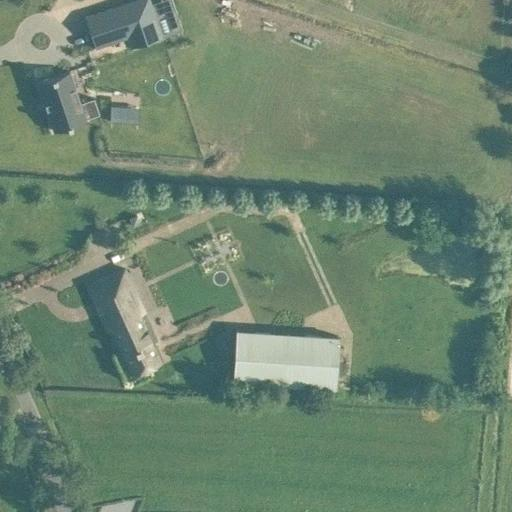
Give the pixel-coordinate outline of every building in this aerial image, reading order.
[(149,0),(131,0),(84,16),(95,47),(127,37),(130,47),(162,36),(149,0)] [(69,70),(37,81),(54,130),(85,120),(85,118),(99,113),(93,97),(79,102),(69,70)] [(125,115),(125,121),(137,122),(138,110),(131,110),(125,115)] [(87,284),(107,329),(110,328),(131,374),(162,360),(154,342),(156,341),(123,267),(87,284)] [(232,380),(335,386),(338,336),(235,329),(232,380)] [(391,361),(390,388),(433,388),(433,361),(391,361)]
